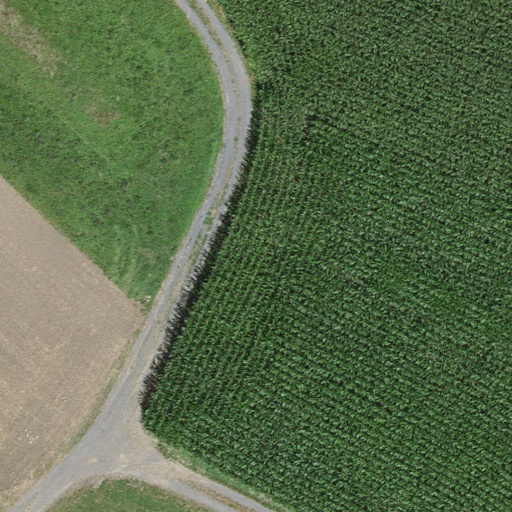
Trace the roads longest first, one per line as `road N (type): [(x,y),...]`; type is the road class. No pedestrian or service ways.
road 1 (track): [(11,511),(74,448),(176,279),(218,188),(234,115),(226,73),(178,0)]
road 2 (track): [(247,511),(169,471),(74,448)]
